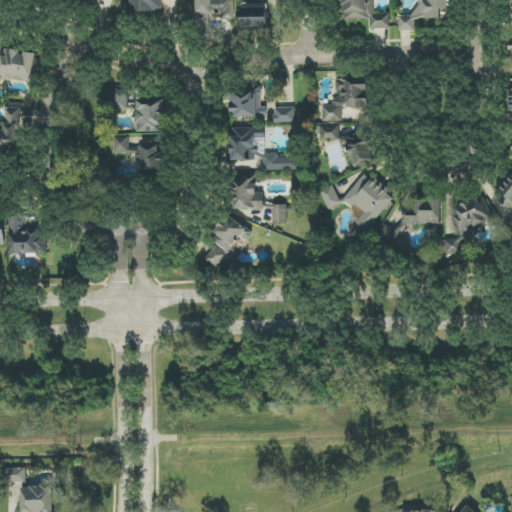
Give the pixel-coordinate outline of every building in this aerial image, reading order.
[(128,0),(128,11),(163,11),(163,0),(128,0)] [(196,0),(196,15),(234,15),(234,0),(196,0)] [(390,28),(390,13),(375,14),(374,0),(342,0),(343,20),(370,19),(371,29),(390,28)] [(399,31),(415,31),(415,19),(450,19),(449,0),(417,0),(417,16),(399,16),(399,31)] [(267,28),(268,5),(241,4),(240,27),(267,28)] [(31,83),(36,54),(7,49),(6,57),(2,56),(0,67),(0,86),(1,78),(31,83)] [(369,108),(369,79),(336,79),(336,106),(324,106),(324,121),(343,121),(343,108),(369,108)] [(233,118),(267,117),(267,107),(262,107),(262,88),(238,88),(238,106),(233,106),(233,118)] [(115,110),(128,109),(127,90),(114,90),(115,110)] [(137,99),(138,132),(166,131),(165,98),(137,99)] [(0,150),(18,152),(19,109),(5,108),(5,122),(0,122),(0,150)] [(275,123),(295,123),(295,108),(275,108),(275,123)] [(264,170),(300,170),(300,157),(279,157),(279,154),(263,154),(262,146),(266,146),(265,127),(231,128),(232,160),(264,160),(264,170)] [(115,154),(136,154),(135,161),(141,161),(141,177),(166,177),(166,152),(159,152),(159,146),(130,146),(130,137),(115,137),(115,154)] [(511,173),(499,190),(504,194),(498,201),(511,211),(511,173)] [(264,193),(256,192),(256,176),(235,176),(234,209),(264,210),(264,193)] [(460,240),(479,235),(477,225),(489,222),(483,199),(452,207),(459,238),(444,241),(447,255),(463,251),(460,240)] [(440,200),(413,201),(413,209),(402,210),(402,228),(383,228),(383,241),(408,240),(408,226),(441,225),(440,200)] [(273,224),(288,224),(287,205),(273,205),(273,224)] [(254,233),(227,215),(214,235),(220,238),(206,259),(219,268),(240,236),(248,242),(254,233)] [(39,230),(23,230),(23,216),(10,216),(9,254),(47,255),(47,238),(39,238),(39,230)] [(26,468),(6,469),(6,483),(26,482),(26,468)] [(22,487),(22,511),(53,511),(52,486),(22,487)]
